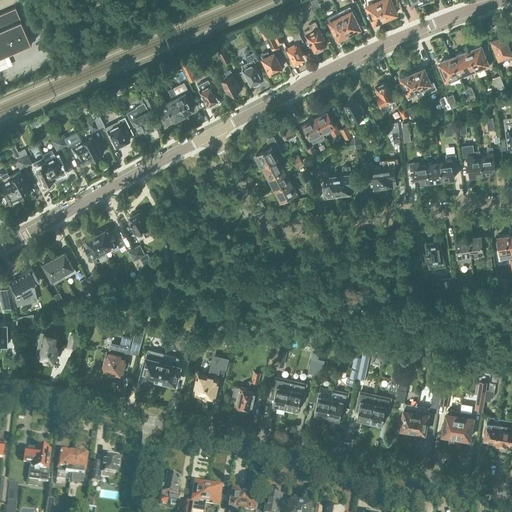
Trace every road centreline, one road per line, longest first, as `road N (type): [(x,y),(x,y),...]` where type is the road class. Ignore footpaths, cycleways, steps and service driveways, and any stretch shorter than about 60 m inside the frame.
road 1 (tertiary): [(511,494),(330,462),(0,386)]
road 2 (residential): [(511,199),(283,228),(256,214),(211,132)]
road 3 (tertiary): [(211,132),(371,50),(502,0)]
road 4 (tertiary): [(0,247),(211,132)]
